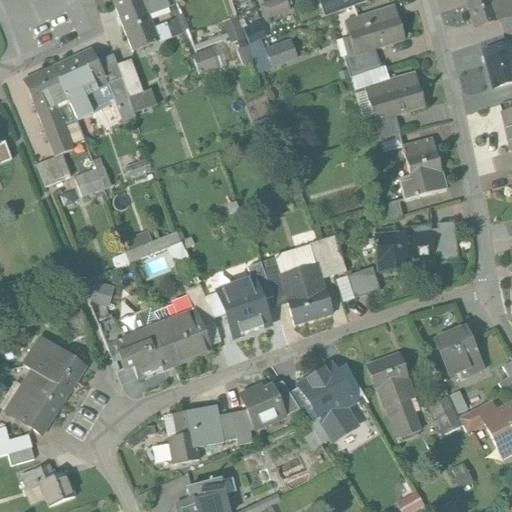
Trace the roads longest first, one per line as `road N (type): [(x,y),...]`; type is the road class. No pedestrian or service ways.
road 1 (residential): [(121,419),(399,312),(486,289)]
road 2 (residential): [(431,0),(486,289)]
